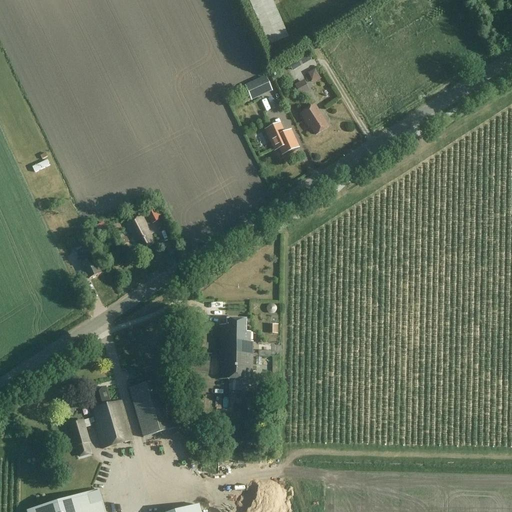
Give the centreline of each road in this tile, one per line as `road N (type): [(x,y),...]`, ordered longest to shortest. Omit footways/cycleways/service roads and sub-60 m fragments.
road 1 (tertiary): [(0,385),(511,57)]
road 2 (track): [(305,511),(286,481),(294,457),(511,462)]
road 3 (track): [(373,146),(307,28)]
